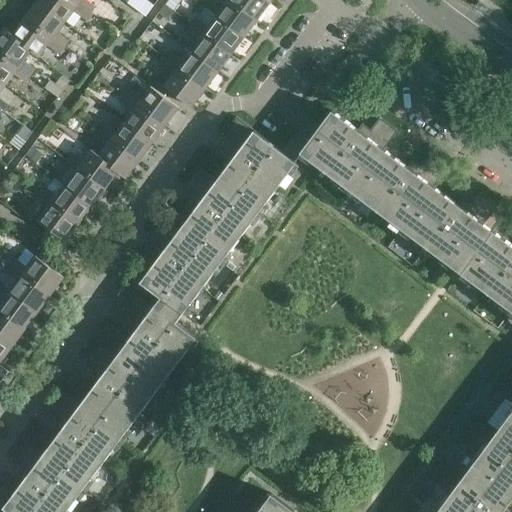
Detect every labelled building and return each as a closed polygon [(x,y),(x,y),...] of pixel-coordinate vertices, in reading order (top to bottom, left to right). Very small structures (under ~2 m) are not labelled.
[(90,13),(72,0),(38,0),(38,1),(66,22),(74,11),(85,19),(90,13)] [(86,0),(72,0),(90,13),(95,6),(86,0)] [(258,20),(231,0),(217,0),(225,5),(217,16),(245,37),(258,20)] [(271,2),(268,0),(231,0),(258,20),(271,2)] [(58,33),(66,22),(38,1),(25,18),(64,47),(69,41),(58,33)] [(245,37),(217,16),(209,27),(197,19),(193,25),(232,54),(245,37)] [(64,47),(25,18),(12,35),(32,50),(32,51),(40,57),(48,45),(60,54),(64,47)] [(232,54),(193,25),(188,32),(199,40),(191,51),(219,72),(232,54)] [(24,61),(32,51),(32,50),(12,35),(4,29),(0,33),(0,52),(31,76),(35,69),(24,61)] [(219,72),(191,51),(183,62),(172,53),(167,60),(206,89),(219,72)] [(31,76),(0,52),(0,81),(6,86),(14,74),(26,82),(31,76)] [(206,89),(167,60),(162,66),(173,74),(164,86),(192,107),(206,89)] [(179,108),(152,87),(151,87),(143,98),(131,90),(126,96),(166,126),(179,108)] [(166,126),(126,96),(122,103),(133,111),(125,122),(153,143),(166,126)] [(353,192),(384,150),(398,131),(380,117),(369,132),(361,126),(358,130),(333,111),(322,126),(302,154),(353,192)] [(296,161),(283,152),(237,117),(223,135),(238,146),(232,155),(236,157),(218,181),(216,183),(258,215),(297,163),(296,161)] [(296,161),(302,154),(322,126),(309,117),(283,152),(296,161)] [(153,143),(125,122),(117,133),(105,124),(101,131),(140,160),(153,143)] [(140,160),(101,131),(96,137),(107,146),(100,156),(99,157),(119,172),(118,172),(126,178),(140,160)] [(119,172),(99,157),(100,156),(91,150),(83,161),(72,153),(67,160),(106,189),(118,172),(119,172)] [(403,229),(434,187),(448,168),(430,155),(419,170),(411,163),(408,167),(384,150),(353,192),(403,229)] [(106,189),(67,160),(62,166),(73,174),(65,185),(93,206),(106,189)] [(222,264),(258,215),(216,183),(218,181),(199,167),(186,185),(201,196),(195,205),(198,207),(181,231),(180,232),(222,264)] [(93,206),(65,185),(57,196),(46,188),(41,194),(80,223),(93,206)] [(511,245),(493,231),(489,228),(484,225),(498,206),(480,192),(469,207),(461,201),(458,205),(434,187),(403,229),(458,270),(511,310),(511,245)] [(80,223),(41,194),(36,201),(47,209),(38,221),(67,242),(80,223)] [(181,318),(222,264),(180,232),(181,231),(162,217),(148,235),(163,246),(157,254),(161,257),(142,282),(162,297),(159,301),(156,306),(137,292),(124,310),(138,321),(132,330),(136,333),(118,356),(116,357),(160,389),(198,338),(178,322),(181,318)] [(65,278),(37,256),(28,268),(17,260),(12,266),(51,296),(65,278)] [(51,296),(12,266),(7,273),(18,281),(10,292),(38,313),(51,296)] [(38,313),(10,292),(2,303),(0,300),(0,310),(25,330),(38,313)] [(25,330),(0,310),(0,337),(12,347),(25,330)] [(0,363),(12,347),(0,337),(0,363)] [(121,441),(160,389),(116,357),(118,356),(100,342),(86,360),(101,371),(95,380),(99,382),(81,406),(78,409),(121,441)] [(84,490),(121,441),(78,409),(81,406),(62,392),(49,410),(64,421),(58,430),(61,433),(44,456),(43,456),(42,458),(84,490)] [(511,413),(480,457),(511,481),(511,413)] [(11,511),(67,511),(84,490),(42,458),(43,456),(25,442),(11,460),(26,471),(20,480),(24,482),(5,508),(11,511)] [(503,511),(511,501),(511,481),(480,457),(442,507),(448,511),(503,511)] [(297,511),(273,494),(259,511),(297,511)]
